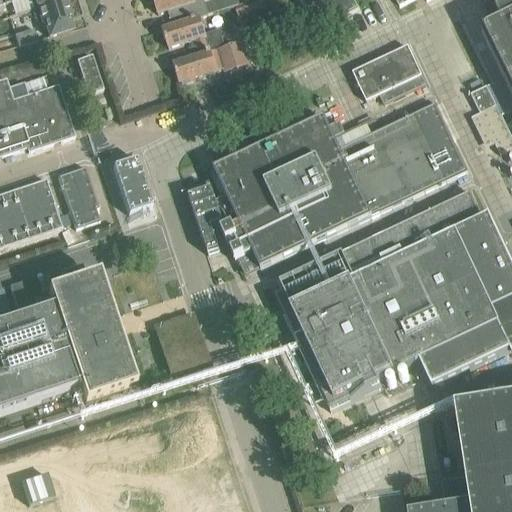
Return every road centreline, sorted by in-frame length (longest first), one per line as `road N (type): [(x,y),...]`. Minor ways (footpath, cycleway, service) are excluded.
road 1 (unknown): [(511,257),(458,110),(410,46),(357,57),(156,147)]
road 2 (unclassified): [(276,511),(233,379)]
